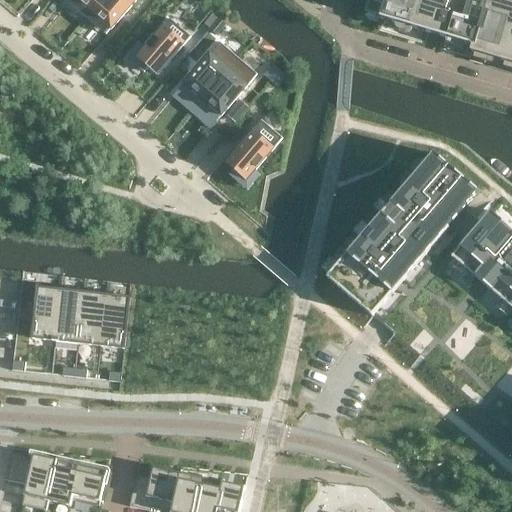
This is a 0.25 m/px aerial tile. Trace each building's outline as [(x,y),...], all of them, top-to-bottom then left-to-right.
[(75,0),(92,15),(104,0),(75,0)] [(104,0),(92,15),(111,31),(137,0),(104,0)] [(361,0),(368,2),(365,12),(381,17),(386,0),(361,0)] [(511,0),(386,0),(381,17),(377,32),(424,46),(428,35),(443,40),(440,51),(470,59),(469,62),(511,75),(511,0)] [(213,15),(203,26),(210,31),(219,20),(213,15)] [(169,20),(136,58),(158,77),(190,39),(169,20)] [(219,20),(210,31),(216,37),(226,26),(219,20)] [(96,46),(103,37),(94,29),(86,38),(96,46)] [(219,44),(183,85),(202,102),(238,60),(219,44)] [(238,60),(202,102),(221,118),(257,76),(238,60)] [(273,67),(264,78),(271,83),(280,72),(273,67)] [(280,72),(271,83),(277,89),(286,78),(280,72)] [(261,122),(225,164),(247,182),(282,140),(261,122)] [(403,191),(327,280),(371,318),(372,318),(373,319),(460,218),(465,211),(465,210),(479,194),(434,156),(404,191),(403,191)] [(490,213),(451,259),(511,311),(511,231),(499,220),(490,213)] [(37,289),(32,340),(55,343),(60,292),(37,289)] [(60,292),(55,343),(78,346),(84,294),(60,292)] [(84,294),(78,346),(101,348),(107,297),(84,294)] [(107,297),(101,348),(124,351),(130,300),(107,297)] [(13,363),(12,372),(24,374),(25,364),(13,363)] [(63,370),(62,378),(74,379),(75,371),(63,370)] [(75,371),(74,379),(86,380),(87,372),(75,371)] [(110,374),(109,383),(121,384),(122,375),(110,374)] [(10,459),(5,482),(26,487),(22,507),(43,511),(45,511),(57,459),(56,459),(56,462),(48,460),(34,457),(35,455),(34,454),(32,463),(10,459)] [(57,459),(45,511),(46,511),(49,503),(70,508),(79,464),(78,467),(76,466),(57,462),(58,460),(57,459)] [(79,464),(70,508),(71,508),(72,502),(99,508),(101,503),(104,486),(108,471),(106,470),(106,473),(79,467),(80,465),(79,464)] [(136,478),(130,509),(143,511),(151,511),(152,510),(160,511),(172,511),(181,472),(180,475),(152,469),(150,481),(136,478)] [(181,472),(172,511),(194,511),(202,477),(201,479),(181,475),(182,472),(181,472)] [(202,477),(194,511),(216,511),(223,482),(222,484),(202,480),(203,477),(202,477)] [(223,482),(216,511),(239,511),(245,489),(223,484),(224,482),(223,482)]
